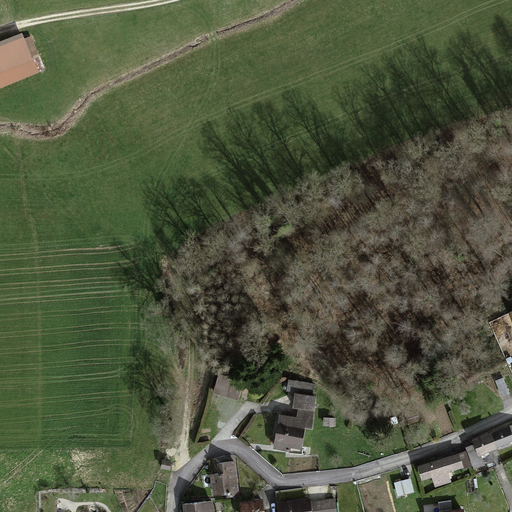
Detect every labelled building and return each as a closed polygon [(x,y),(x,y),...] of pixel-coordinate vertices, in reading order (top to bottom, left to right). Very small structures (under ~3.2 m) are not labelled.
[(23,29),(0,37),(0,76),(36,63),(23,29)] [(242,370),(219,364),(214,384),(237,390),(242,370)] [(293,407),(278,405),(275,440),(301,443),(304,420),(312,421),(315,388),(295,386),(293,407)] [(511,422),(511,421),(473,436),(480,453),(511,439),(511,422)] [(457,449),(416,463),(424,484),(465,469),(457,449)] [(220,471),(213,472),(216,491),(237,488),(233,458),(218,460),(220,471)] [(307,493),(274,498),(276,511),(334,511),(332,495),(307,499),(307,493)] [(262,511),(260,495),(237,499),(238,511),(262,511)] [(217,511),(217,501),(188,503),(188,511),(217,511)] [(459,511),(458,503),(426,506),(426,511),(459,511)]
